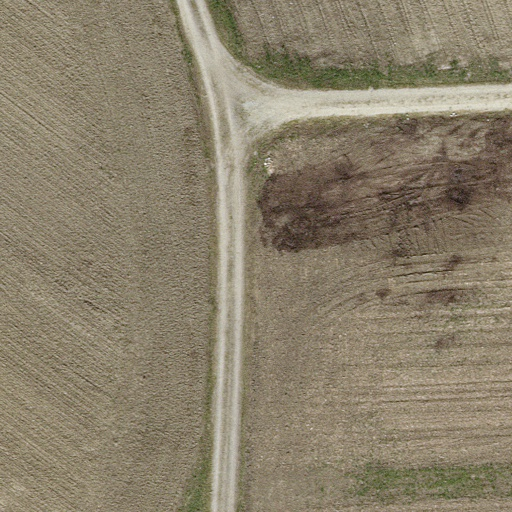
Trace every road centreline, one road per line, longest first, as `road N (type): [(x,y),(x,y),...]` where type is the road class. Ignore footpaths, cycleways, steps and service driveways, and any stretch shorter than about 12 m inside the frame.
road 1 (track): [(234,511),(253,125),(208,0)]
road 2 (track): [(253,125),(511,110)]
